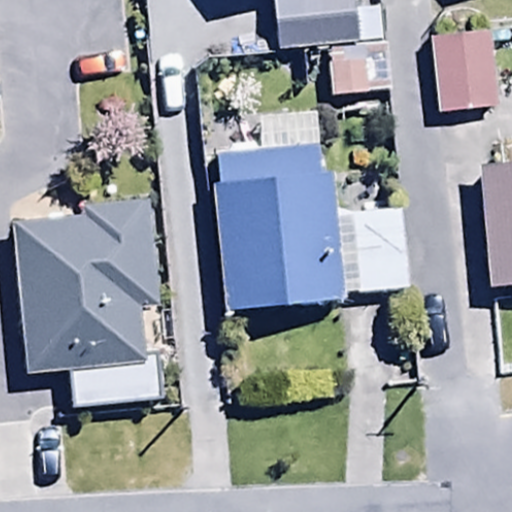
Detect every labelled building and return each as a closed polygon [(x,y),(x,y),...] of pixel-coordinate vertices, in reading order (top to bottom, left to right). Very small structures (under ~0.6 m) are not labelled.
[(275,54),(324,49),(330,105),(388,98),(378,15),(349,19),(346,0),(282,0),(269,2),(275,54)] [(488,39),(426,43),(431,121),(493,118),(488,39)] [(314,120),(210,128),(225,320),(339,311),(339,303),(401,298),(395,216),(329,221),(324,152),(316,152),(314,120)] [(511,171),(477,174),(484,292),(511,290),(511,171)] [(140,212),(5,230),(25,384),(63,379),(68,417),(160,405),(154,361),(143,362),(137,312),(153,310),(140,212)]
